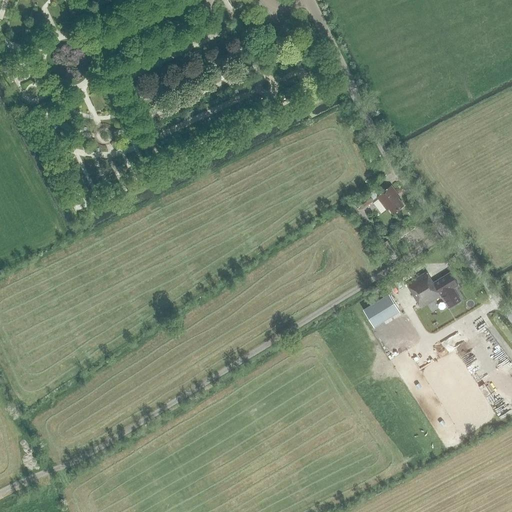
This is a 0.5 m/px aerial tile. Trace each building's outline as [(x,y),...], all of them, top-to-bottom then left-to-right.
[(228,0),(233,10),(241,6),(238,0),(228,0)] [(393,214),(404,206),(396,196),(398,195),(391,186),(377,197),(387,210),(389,209),(393,214)] [(349,209),(354,215),(373,201),(368,194),(349,209)] [(394,252),(387,241),(379,246),(387,257),(394,252)] [(453,289),(458,285),(450,272),(437,280),(433,283),(426,271),(406,283),(421,308),(440,296),(447,308),(460,300),(453,289)] [(389,294),(363,309),(374,327),(400,312),(389,294)]
